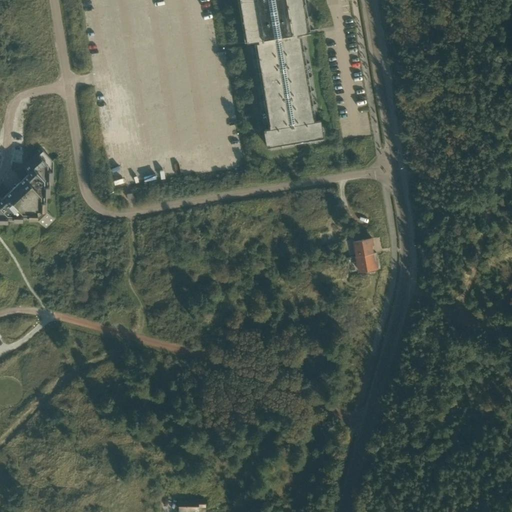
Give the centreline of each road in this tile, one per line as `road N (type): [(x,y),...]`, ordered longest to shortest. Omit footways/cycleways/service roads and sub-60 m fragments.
road 1 (residential): [(69,85),(84,178),(93,204),(114,216),(384,174),(393,165)]
road 2 (tertiary): [(338,511),(401,288),(406,247),(393,165)]
road 3 (tertiary): [(393,165),(367,0)]
road 4 (residential): [(69,85),(16,100),(0,176)]
